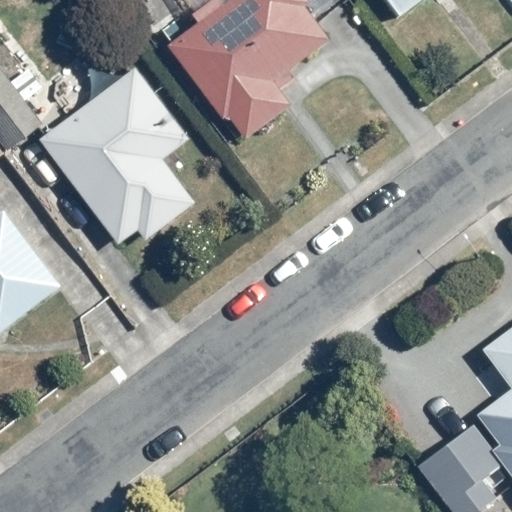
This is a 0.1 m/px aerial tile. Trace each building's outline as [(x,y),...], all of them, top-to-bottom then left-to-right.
[(333,36),(304,0),(214,0),(165,38),(246,142),(293,105),(274,82),(333,36)] [(389,0),(403,15),(420,0),(389,0)] [(0,136),(9,149),(23,139),(44,122),(58,112),(0,37),(0,136)] [(198,202),(164,157),(190,136),(135,64),(38,139),(129,256),(198,202)] [(0,156),(9,149),(0,136),(0,156)] [(10,203),(0,211),(0,333),(69,280),(10,203)] [(511,388),(476,418),(418,466),(455,511),(478,511),(511,484),(511,327),(485,349),(511,381),(511,388)]
